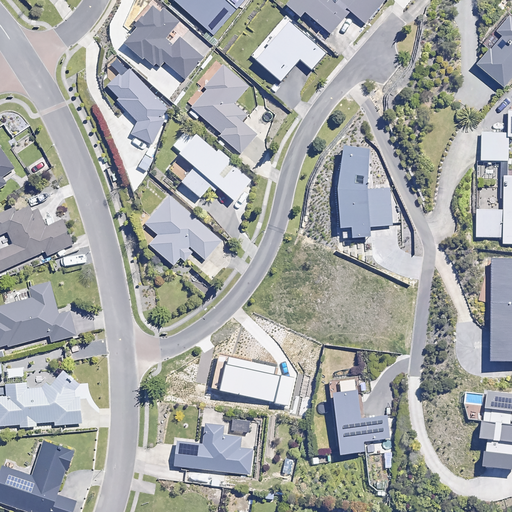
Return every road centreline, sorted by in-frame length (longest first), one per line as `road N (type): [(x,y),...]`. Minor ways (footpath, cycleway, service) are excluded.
road 1 (residential): [(397,20),(305,133),(276,228),(240,294),(184,340),(123,352)]
road 2 (residential): [(123,352),(86,186),(24,61)]
road 3 (residential): [(109,511),(124,425),(123,352)]
